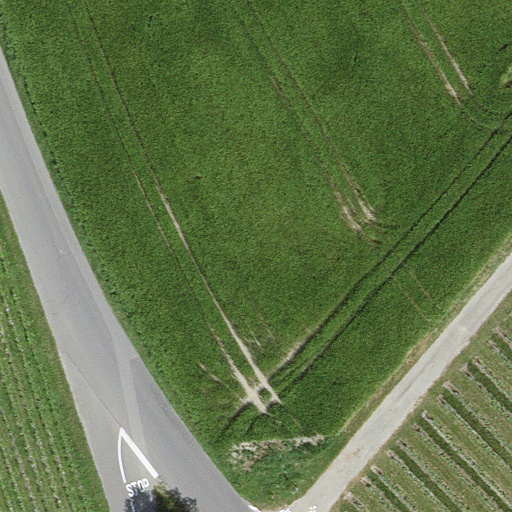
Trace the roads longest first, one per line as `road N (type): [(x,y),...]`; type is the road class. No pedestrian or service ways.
road 1 (track): [(511,278),(312,511)]
road 2 (unclassified): [(113,370),(0,104)]
road 3 (unclassified): [(224,511),(113,370)]
road 4 (unclassified): [(139,511),(118,433),(113,370)]
